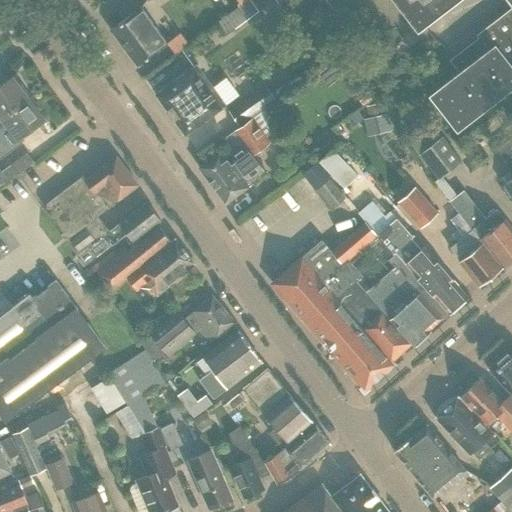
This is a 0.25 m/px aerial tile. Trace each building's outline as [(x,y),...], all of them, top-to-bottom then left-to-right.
[(250,0),(245,0),(217,22),(226,34),(258,11),(250,0)] [(308,0),(293,0),(322,39),(332,31),(308,0)] [(326,0),(318,0),(315,2),(327,18),(335,12),(326,0)] [(388,0),(413,31),(452,0),(388,0)] [(110,30),(137,64),(166,42),(141,7),(110,30)] [(460,72),(430,95),(456,129),(511,85),(511,9),(478,35),(479,37),(451,59),(460,72)] [(155,94),(185,135),(226,106),(201,71),(200,72),(195,65),(155,94)] [(229,109),(241,125),(310,75),(306,70),(296,77),(295,76),(267,95),(261,86),(229,109)] [(0,118),(30,96),(20,82),(18,84),(13,77),(0,86),(0,118)] [(30,96),(0,118),(0,158),(22,143),(18,138),(44,119),(38,110),(39,109),(30,96)] [(222,150),(199,167),(226,203),(267,173),(253,155),(271,142),(266,135),(278,126),(266,110),(224,140),(232,152),(226,156),(222,150)] [(462,161),(442,135),(419,153),(439,179),(462,161)] [(342,140),(317,160),(340,189),(355,177),(343,163),(354,155),(342,140)] [(28,152),(3,171),(9,181),(35,162),(28,152)] [(511,154),(502,162),(511,175),(511,177),(502,185),(511,198),(511,154)] [(98,216),(138,185),(117,157),(86,179),(83,175),(46,203),(45,209),(62,231),(61,232),(76,252),(88,244),(89,244),(109,229),(98,216)] [(303,173),(315,188),(328,178),(316,163),(303,173)] [(438,212),(415,186),(398,201),(421,227),(438,212)] [(472,229),(503,268),(511,260),(511,229),(496,209),(486,218),(463,190),(449,202),(472,229)] [(133,240),(160,220),(147,202),(110,231),(109,229),(89,244),(96,254),(126,232),(133,240)] [(375,234),(376,233),(390,222),(372,202),(358,214),(365,222),(375,234)] [(421,249),(412,238),(413,237),(395,217),(390,222),(376,233),(375,234),(379,238),(393,254),(395,253),(413,274),(415,275),(417,277),(449,315),(468,298),(423,247),(421,249)] [(351,263),(379,238),(375,234),(365,222),(332,251),(322,239),(272,282),(288,301),(286,302),(364,391),(394,366),(390,361),(411,343),(365,291),(356,281),(362,276),(351,263)] [(195,264),(175,238),(171,241),(159,226),(127,251),(124,246),(97,268),(111,287),(126,276),(136,288),(146,281),(156,294),(195,264)] [(458,261),(479,287),(503,268),(472,229),(460,239),(449,248),(459,260),(458,261)] [(411,343),(414,346),(449,315),(417,277),(415,275),(413,274),(395,253),(393,254),(387,260),(393,267),(365,291),(411,343)] [(105,346),(64,291),(55,279),(47,285),(49,287),(36,296),(35,294),(31,297),(30,294),(0,315),(0,414),(5,420),(105,346)] [(152,334),(142,343),(153,360),(165,350),(169,354),(199,329),(209,341),(211,340),(235,322),(214,295),(183,318),(179,312),(151,333),(152,334)] [(262,362),(238,331),(204,357),(214,370),(200,381),(213,399),(262,362)] [(511,347),(488,368),(508,390),(510,388),(511,389),(511,347)] [(143,350),(107,373),(146,433),(143,435),(150,452),(140,457),(148,475),(136,480),(137,482),(131,485),(129,489),(138,511),(168,511),(179,508),(167,477),(177,473),(165,446),(168,445),(160,428),(159,429),(142,394),(163,381),(143,350)] [(285,446),(313,422),(268,369),(244,388),(277,427),(271,432),(284,447),(265,463),(279,484),(291,478),(304,466),(307,469),(317,460),(316,456),(331,444),(316,426),(288,450),(285,446)] [(502,401),(479,378),(460,397),(488,424),(496,416),(511,432),(511,396),(510,394),(502,401)] [(238,393),(223,405),(231,417),(236,412),(233,408),(243,400),(238,393)] [(458,396),(435,417),(470,453),(492,432),(458,396)] [(35,418),(26,423),(36,444),(49,438),(45,429),(62,420),(62,418),(71,414),(63,399),(54,404),(56,408),(35,418)] [(205,412),(192,420),(199,430),(211,422),(205,412)] [(171,423),(160,428),(168,445),(171,450),(182,444),(171,423)] [(411,437),(410,436),(394,450),(433,497),(466,470),(427,424),(411,437)] [(12,433),(30,475),(46,468),(27,426),(12,433)] [(239,427),(228,433),(241,463),(231,467),(244,498),(264,489),(259,477),(269,472),(239,427)] [(10,436),(1,440),(6,453),(15,449),(10,436)] [(0,476),(13,471),(0,448),(0,476)] [(499,449),(493,455),(503,466),(509,460),(499,449)] [(187,461),(209,508),(230,498),(208,451),(187,461)] [(54,486),(70,480),(60,455),(44,462),(54,486)] [(511,511),(511,466),(490,486),(502,500),(508,507),(511,511)] [(388,511),(359,474),(331,495),(323,484),(285,511),(388,511)] [(30,475),(18,480),(19,481),(21,488),(33,483),(30,475)] [(17,482),(28,504),(30,511),(44,511),(38,494),(25,498),(21,488),(19,481),(17,482)] [(0,511),(6,511),(12,510),(12,511),(30,511),(28,504),(17,482),(0,490),(0,511)] [(75,511),(106,511),(99,493),(72,504),(75,511)] [(502,511),(508,507),(502,500),(492,509),(489,511),(502,511)]
